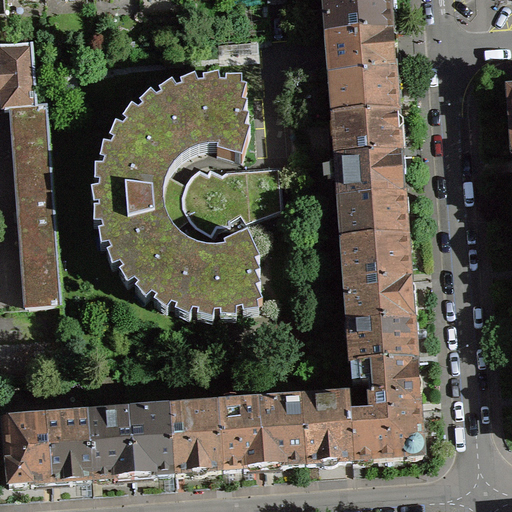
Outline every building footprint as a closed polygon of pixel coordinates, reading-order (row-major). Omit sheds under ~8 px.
[(327,41),(391,37),(390,25),(390,15),(395,14),(394,1),(389,1),(388,0),(335,0),(333,0),(334,15),(325,16),(327,41)] [(330,82),(339,81),(394,77),(391,37),(327,41),(330,82)] [(32,57),(32,48),(8,50),(0,50),(0,83),(2,84),(5,111),(11,111),(36,109),(32,57)] [(342,122),(397,118),(395,90),(394,77),(339,81),(340,96),(331,97),(333,122),(342,122)] [(243,108),(247,94),(211,89),(174,96),(141,114),(116,141),(102,175),(98,212),(107,248),(127,280),(155,303),(190,316),(227,318),(263,308),(257,294),(262,292),(253,273),(258,271),(256,268),(261,266),(248,237),(223,248),(225,253),(225,254),(230,261),(207,262),(202,262),(184,255),(167,240),(174,235),(189,223),(189,224),(196,231),(211,240),(217,231),(230,230),(230,225),(241,218),(246,226),(281,213),(280,192),(278,172),(239,175),(227,176),(226,175),(222,178),(210,172),(208,177),(201,173),(200,173),(192,179),(187,187),(186,188),(183,199),(154,198),(161,175),(176,157),(196,147),(221,144),(217,152),(217,153),(217,158),(242,165),(251,136),(246,134),(249,122),(245,121),(248,109),(243,108)] [(46,108),(36,109),(11,111),(25,311),(61,308),(46,108)] [(336,163),(345,162),(400,158),(399,147),(399,136),(403,132),(403,126),(398,122),(397,118),(342,122),(343,137),(334,137),(336,163)] [(339,204),(403,200),(401,167),(400,158),(345,162),(346,177),(337,178),(339,204)] [(404,213),(403,200),(339,204),(341,231),(350,231),(351,245),(406,241),(404,213)] [(352,260),(343,261),(345,287),(409,282),(409,271),(408,258),(411,256),(412,251),(411,247),(407,245),(406,241),(351,245),(352,260)] [(356,313),(357,328),(412,324),(410,295),(409,282),(345,287),(347,314),(356,313)] [(412,324),(357,328),(358,343),(349,343),(351,369),(359,369),(415,365),(414,339),(412,324)] [(0,379),(66,375),(64,346),(0,350),(0,379)] [(416,371),(415,365),(359,369),(361,387),(369,387),(371,416),(419,412),(418,397),(419,397),(420,395),(422,393),(422,389),(422,386),(421,383),(419,381),(416,380),(416,371)] [(321,410),(302,411),(306,468),(321,466),(322,468),(330,467),(337,467),(337,465),(353,464),(350,424),(349,400),(348,400),(321,402),(321,410)] [(306,468),(302,411),(285,413),(285,405),(260,406),(265,472),(275,471),(285,470),(285,469),(306,468)] [(219,417),(219,418),(223,474),(237,473),(244,472),(244,473),(265,472),(260,406),(235,408),(235,416),(219,417)] [(198,411),(171,413),(172,422),(176,477),(189,476),(192,476),(192,477),(207,476),(207,475),(223,474),(219,418),(199,419),(198,411)] [(420,433),(419,412),(371,416),(371,422),(350,424),(353,464),(422,459),(420,433)] [(156,414),(130,416),(135,481),(149,480),(155,480),(155,479),(176,477),(172,422),(157,423),(156,414)] [(114,482),(114,483),(135,481),(130,416),(104,418),(104,427),(89,428),(93,483),(104,482),(114,482)] [(73,420),(47,422),(52,488),(68,486),(72,486),(72,485),(93,483),(89,428),(74,430),(73,420)] [(52,488),(47,422),(20,424),(21,434),(5,435),(9,489),(21,489),(31,488),(31,489),(52,488)]
